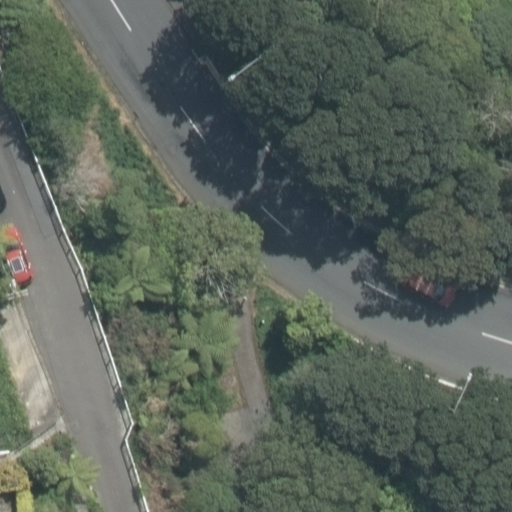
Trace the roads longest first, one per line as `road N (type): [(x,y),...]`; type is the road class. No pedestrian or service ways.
road 1 (residential): [(511,340),(251,195),(116,0)]
road 2 (residential): [(113,511),(57,309),(0,165)]
